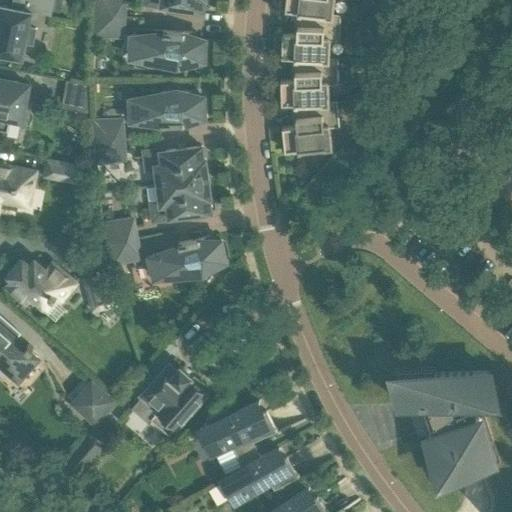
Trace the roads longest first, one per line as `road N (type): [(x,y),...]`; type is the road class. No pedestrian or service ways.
road 1 (residential): [(406,511),(307,356),(278,262)]
road 2 (residential): [(511,355),(371,242),(347,240),(278,262)]
road 3 (residential): [(278,262),(253,137),(259,0)]
